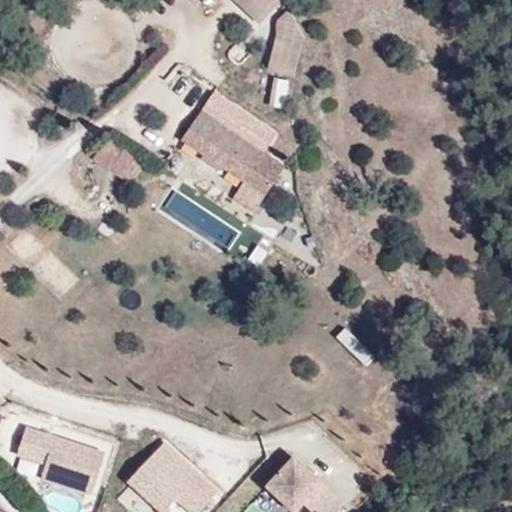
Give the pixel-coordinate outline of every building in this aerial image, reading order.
[(271,0),(247,0),(259,12),(271,0)] [(299,27),(289,6),(281,14),(282,26),(271,60),(289,65),(299,27)] [(266,104),(282,107),(288,77),(272,74),(266,104)] [(262,148),(202,102),(181,130),(241,175),(262,148)] [(101,151),(133,172),(148,149),(122,130),(101,151)] [(278,160),(262,148),(241,175),(257,188),(278,160)] [(365,364),(375,354),(344,324),(334,334),(365,364)] [(93,495),(108,448),(26,423),(15,454),(44,462),(39,479),(93,495)] [(201,511),(221,492),(163,439),(127,477),(163,511),(176,496),(191,511),(201,511)] [(331,511),(348,495),(297,446),(267,478),(297,506),(303,498),(316,511),(331,511)] [(240,511),(283,511),(287,508),(262,487),(240,511)]
